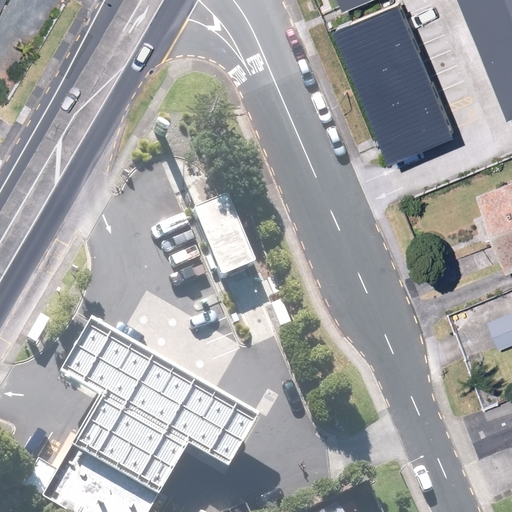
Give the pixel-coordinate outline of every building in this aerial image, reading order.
[(453,0),(505,122),(511,118),(511,0),(333,0),(338,9),(358,0),(453,0)] [(334,30),(390,161),(456,133),(401,2),(334,30)] [(43,13),(30,6),(10,43),(24,50),(43,13)] [(511,181),(472,198),(505,277),(511,273),(511,181)] [(247,273),(217,204),(209,207),(184,217),(214,287),(239,276),(247,273)] [(511,315),(479,329),(491,357),(511,348),(511,315)] [(35,322),(22,344),(31,349),(44,327),(35,322)] [(91,410),(62,458),(149,507),(176,459),(216,482),(246,430),(78,334),(48,385),(91,410)] [(145,511),(149,507),(62,458),(35,506),(45,511),(145,511)] [(346,511),(340,499),(311,511),(346,511)]
